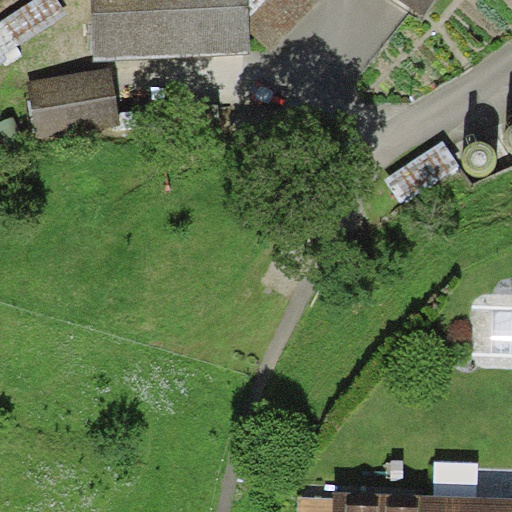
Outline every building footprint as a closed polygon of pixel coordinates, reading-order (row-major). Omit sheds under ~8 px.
[(94,0),(96,60),(249,56),(248,26),(247,0),(94,0)] [(322,0),(247,0),(248,26),(272,52),(322,0)] [(398,0),(420,14),(429,0),(398,0)] [(110,71),(30,82),(37,140),(118,130),(110,71)] [(303,504),(302,511),(511,511),(511,499),(338,495),(337,505),(303,504)]
